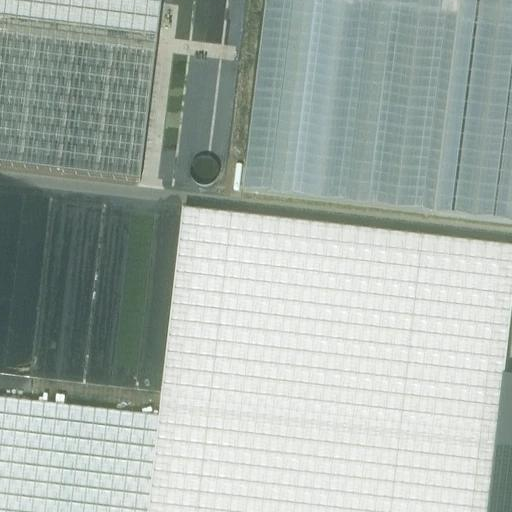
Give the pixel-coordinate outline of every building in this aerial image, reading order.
[(163,0),(0,0),(0,163),(143,180),(163,0)] [(511,0),(266,0),(243,193),(511,225),(511,0)] [(154,241),(158,212),(130,208),(123,258),(141,260),(144,240),(154,241)] [(148,511),(159,420),(0,401),(0,511),(148,511)] [(266,511),(276,434),(176,422),(165,511),(266,511)] [(376,511),(384,447),(288,435),(278,511),(376,511)] [(455,511),(462,455),(396,448),(388,511),(455,511)]
